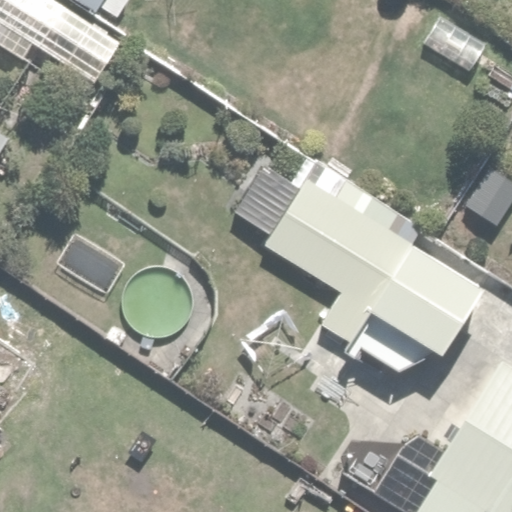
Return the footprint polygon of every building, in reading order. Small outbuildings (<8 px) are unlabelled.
[(122,34),(67,0),(0,0),(0,39),(31,59),(38,48),(92,81),(122,34)] [(499,225),(511,201),(511,152),(486,138),(451,199),(499,225)] [(387,219),(306,167),(296,182),(256,157),(227,202),(266,226),(259,238),(341,290),(387,219)] [(476,283),(400,233),(332,342),(349,352),(355,341),(396,368),(418,335),(435,346),(476,283)] [(511,511),(511,359),(496,350),(443,439),(408,420),(367,486),(409,511),(478,511),(481,507),(489,511),(511,511)]
